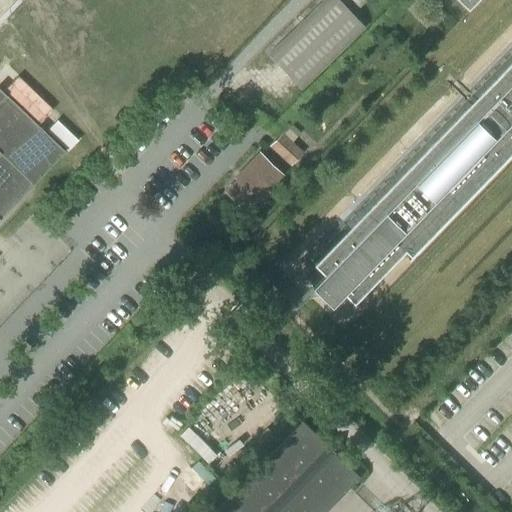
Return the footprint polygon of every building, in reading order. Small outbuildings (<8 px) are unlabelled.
[(336,0),(320,0),(269,51),(303,87),(363,28),(336,0)] [(457,0),(468,11),(478,0),(457,0)] [(320,271),(310,282),(330,301),(340,291),(341,290),(342,289),(352,299),(401,249),(402,250),(403,251),(407,255),(511,147),(511,53),(433,134),(312,260),(322,270),(321,270),(320,271)] [(0,219),(65,152),(0,89),(0,91),(4,96),(0,99),(0,219)] [(57,121),(47,131),(57,140),(67,130),(57,121)] [(290,166),(302,153),(282,135),(271,147),(290,166)] [(265,200),(270,194),(267,191),(282,175),(259,154),(239,175),(241,177),(226,193),(247,212),(261,197),(265,200)] [(217,511),(324,511),(359,477),(302,421),(215,510),(217,511)]
